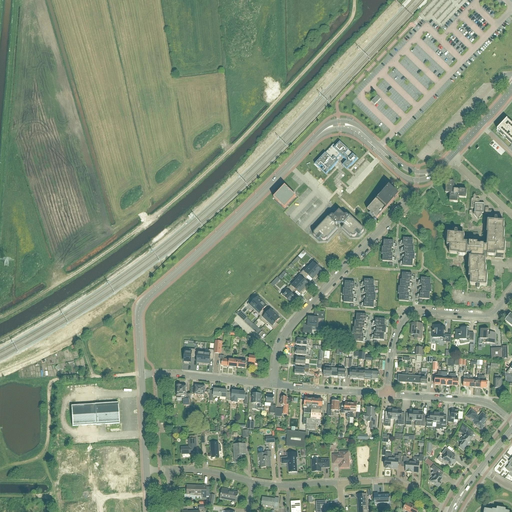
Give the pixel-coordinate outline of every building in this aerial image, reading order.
[(371,102),(375,105),(381,99),(378,96),(371,102)] [(511,124),(510,122),(507,120),(502,126),(502,125),(499,129),(497,130),(499,132),(511,144),(511,124)] [(347,170),(351,166),(358,159),(340,143),(336,147),(333,145),(321,158),(319,160),(315,165),(319,169),(321,167),(324,169),(322,171),(326,175),(330,171),(336,164),(338,162),(336,160),(338,158),(340,156),(347,162),(343,166),(344,167),(347,170)] [(459,197),(459,198),(466,199),(467,190),(460,190),(460,191),(454,191),(455,183),(454,183),(454,182),(446,181),(446,194),(451,194),(451,195),(450,195),(449,202),(458,203),(458,197),(459,197)] [(296,197),(293,195),(292,193),(285,187),(274,199),(285,209),(296,197)] [(377,219),(398,197),(394,194),(388,188),(368,210),(371,214),(370,215),(373,218),(374,216),(377,219)] [(478,199),(475,199),(476,196),(475,194),(473,196),(473,199),(472,199),(471,209),(475,209),(475,213),(474,212),(473,215),(478,219),(482,215),(482,214),(484,214),(485,204),(478,204),(478,199)] [(504,259),(504,254),(505,254),(506,242),(504,242),(504,241),(504,238),(505,230),(504,230),(504,222),(498,222),(498,219),(497,218),(496,218),(495,218),(495,219),(495,214),(492,214),(492,211),(489,211),(489,208),(485,208),(485,215),(488,215),(488,218),(491,218),(491,221),(488,221),(487,234),(488,234),(487,247),(484,246),(481,245),(481,246),(480,246),(480,242),(479,242),(478,246),(478,245),(469,245),(468,245),(468,243),(464,243),(465,235),(458,235),(458,232),(458,231),(457,231),(456,231),(455,231),(455,232),(455,235),(448,234),(447,246),(450,247),(449,254),(459,255),(458,256),(467,257),(467,254),(471,255),(471,257),(470,257),(469,270),(470,270),(469,278),(471,278),(470,286),(477,286),(477,289),(478,290),(479,290),(480,289),(480,286),(487,287),(488,274),(486,274),(487,266),(485,266),(485,259),(484,258),(484,256),(487,256),(495,257),(495,258),(504,259)] [(329,217),(313,233),(314,236),(317,239),(318,241),(319,240),(321,239),(323,241),(325,241),(327,239),(327,240),(338,229),(336,227),(336,226),(337,224),(338,226),(339,228),(341,228),(341,225),(342,224),(343,225),(344,227),(342,229),(350,237),(351,236),(352,237),(355,237),(357,235),(359,237),(360,237),(361,235),(364,231),(364,229),(349,216),(349,217),(347,215),(345,215),(344,216),(339,211),(334,217),(334,216),(331,216),(330,217),(329,217)] [(399,263),(399,267),(412,267),(413,267),(413,261),(415,261),(415,253),(414,253),(414,246),(413,246),(413,239),(403,239),(403,243),(400,243),(399,246),(404,246),(404,250),(400,249),(400,253),(405,253),(405,257),(401,256),(401,260),(403,260),(403,263),(399,263)] [(383,255),(383,262),(389,262),(396,263),(396,260),(393,259),(393,256),(395,256),(395,253),(392,252),(392,249),(397,249),(397,246),(394,246),(394,242),(384,241),(384,248),(382,248),(382,255),(383,255)] [(308,267),(318,277),(321,274),(320,273),(321,271),(317,267),(319,264),(315,260),(308,267)] [(307,266),(301,273),(306,278),(308,276),(313,280),(314,278),(315,279),(318,277),(308,267),(307,266)] [(301,273),(294,280),(295,281),(305,290),(308,287),(307,286),(308,285),(304,281),(306,278),(301,273)] [(399,295),(399,302),(413,303),(413,299),(409,299),(409,295),(412,296),(412,292),(408,292),(409,288),(414,289),(414,285),(410,285),(410,282),(415,282),(416,279),(412,278),(412,274),(402,274),(402,281),(401,280),(400,287),(399,287),(398,295),(399,295)] [(416,296),(416,299),(430,300),(430,293),(432,294),(432,286),(431,286),(431,279),(421,278),(421,282),(417,282),(417,286),(422,286),(422,289),(418,289),(418,293),(420,293),(420,296),(416,296)] [(361,305),(360,308),(374,309),(374,302),(376,302),(376,295),(375,295),(375,288),(374,288),(375,281),(365,280),(364,284),(361,284),(361,287),(365,288),(365,291),(362,291),(361,294),(366,294),(366,298),(362,298),(362,301),(364,301),(364,305),(361,305)] [(289,288),(293,292),(295,290),(300,294),(301,292),(302,293),(305,290),(295,281),(289,288)] [(344,296),(344,303),(345,303),(350,304),(357,304),(357,301),(354,301),(354,297),(356,297),(357,294),(353,294),(353,290),(358,291),(358,287),(355,287),(355,283),(345,282),(345,289),(343,289),(343,296),(344,296)] [(288,287),(281,294),(290,303),(292,304),(295,301),(294,300),(295,298),(291,294),(293,292),(289,288),(288,287)] [(252,300),(247,305),(254,311),(263,301),(260,298),(259,299),(258,298),(254,302),(252,300)] [(263,301),(254,311),(260,317),(265,313),(263,311),(267,307),(265,305),(266,304),(263,301)] [(260,317),(259,319),(266,325),(267,324),(267,323),(276,313),(273,311),(272,312),(271,310),(267,314),(265,313),(260,317)] [(241,312),(237,315),(244,322),(247,318),(241,312)] [(324,313),(320,312),(320,319),(309,318),(308,326),(305,326),(304,333),(311,333),(311,327),(322,328),(322,319),(324,319),(324,313)] [(165,313),(152,313),(152,348),(152,354),(166,354),(167,354),(166,313),(165,313)] [(276,313),(267,323),(267,324),(274,330),(278,325),(276,323),(280,319),(278,317),(279,316),(276,313)] [(354,335),(354,340),(353,342),(367,343),(367,340),(364,340),(364,336),(366,336),(366,333),(363,333),(363,329),(368,330),(368,326),(365,326),(365,323),(370,323),(370,319),(367,319),(367,315),(357,314),(356,321),(355,321),(355,328),(353,328),(353,335),(354,335)] [(254,324),(247,318),(244,322),(251,328),(254,324)] [(371,340),(373,340),(379,341),(384,341),(385,334),(386,334),(387,327),(385,327),(386,320),(376,319),(375,323),(372,323),(372,326),(377,327),(376,330),(373,330),(373,333),(375,334),(374,337),(371,337),(371,340)] [(260,330),(254,324),(251,328),(257,333),(260,330)] [(415,335),(414,339),(422,340),(423,325),(412,324),(411,335),(415,335)] [(444,340),(444,342),(451,343),(451,335),(445,335),(445,332),(446,328),(443,328),(443,326),(433,325),(432,338),(441,339),(441,340),(444,340)] [(456,330),(455,340),(460,340),(461,345),(470,343),(470,341),(474,341),(474,334),(469,333),(469,329),(461,328),(461,331),(456,330)] [(482,340),(482,343),(495,344),(496,333),(490,333),(490,337),(489,337),(489,330),(481,330),(480,340),(482,340)] [(304,346),(303,349),(309,350),(311,350),(311,346),(309,346),(310,341),(308,341),(308,340),(298,339),(298,340),(297,346),(304,346)] [(195,357),(195,351),(196,342),(191,342),(190,349),(186,349),(184,361),(184,364),(188,364),(189,363),(191,363),(191,357),(195,357)] [(423,345),(423,348),(416,348),(416,356),(417,356),(416,362),(422,362),(422,356),(424,356),(425,348),(426,345),(423,345)] [(303,349),(297,349),(297,355),(303,356),(303,359),(306,359),(310,360),(311,356),(309,356),(309,350),(303,349)] [(214,354),(214,351),(209,350),(209,353),(205,352),(203,366),(207,366),(207,365),(210,365),(210,359),(213,359),(214,354)] [(199,365),(203,366),(205,352),(195,351),(195,357),(198,358),(197,363),(199,364),(199,365)] [(222,366),(229,367),(229,368),(233,368),(238,368),(238,361),(239,359),(235,359),(235,361),(224,360),(224,357),(220,356),(220,360),(222,360),(222,366)] [(302,366),(302,369),(305,369),(309,370),(310,366),(306,366),(306,359),(303,359),(296,358),(296,365),(302,366)] [(238,361),(238,368),(246,369),(247,362),(245,362),(245,360),(241,359),(241,362),(238,361)] [(409,374),(409,372),(406,372),(406,374),(403,374),(402,377),(399,376),(398,383),(408,384),(409,374)] [(191,394),(187,394),(187,386),(182,386),(181,385),(179,385),(177,386),(177,399),(183,399),(183,405),(185,406),(191,406),(191,394)] [(201,396),(205,396),(206,387),(195,386),(195,395),(198,396),(198,397),(200,398),(201,397),(201,396)] [(220,398),(221,390),(214,389),(214,391),(211,391),(210,397),(211,397),(210,401),(213,402),(214,397),(220,398)] [(229,401),(230,393),(227,393),(227,391),(221,390),(220,398),(226,398),(226,401),(229,401)] [(238,400),(239,392),(233,391),(233,393),(230,393),(229,401),(232,402),(232,403),(234,403),(234,404),(235,404),(235,403),(238,404),(238,400)] [(239,392),(238,400),(245,400),(244,405),(247,405),(248,395),(245,395),(246,393),(239,392)] [(258,409),(263,409),(263,404),(261,404),(261,395),(257,395),(256,394),(254,394),(254,395),(253,395),(253,404),(258,404),(258,409)] [(276,406),(273,406),(274,402),(274,396),(267,396),(266,403),(271,404),(270,414),(276,414),(276,409),(276,406)] [(284,410),(276,409),(276,414),(276,417),(282,418),(282,415),(288,415),(289,405),(287,405),(288,398),(281,397),(281,405),(284,406),(284,410)] [(311,424),(313,400),(305,399),(304,419),(304,424),(311,424)] [(313,400),(311,424),(321,425),(321,420),(323,400),(313,400)] [(332,402),(332,406),(328,406),(328,416),(332,417),(332,411),(336,411),(336,414),(339,415),(340,409),(339,408),(339,402),(336,402),(336,401),(334,401),(333,402),(332,402)] [(345,403),(345,405),(342,405),(341,414),(344,414),(345,412),(349,412),(349,414),(347,414),(346,418),(350,418),(351,403),(349,403),(348,402),(346,402),(346,403),(345,403)] [(389,407),(389,417),(385,417),(385,424),(391,425),(391,420),(395,420),(395,410),(393,410),(393,408),(389,407)] [(376,429),(377,423),(377,422),(377,417),(375,417),(375,408),(368,408),(368,409),(367,415),(364,415),(364,420),(367,420),(367,422),(371,422),(371,429),(376,429)] [(395,410),(395,420),(398,420),(398,425),(404,426),(405,418),(401,418),(402,411),(395,410)] [(458,421),(459,411),(452,410),(452,416),(449,416),(448,423),(454,423),(454,420),(458,421)] [(416,422),(416,412),(410,411),(409,418),(406,418),(406,426),(412,426),(412,421),(416,422)] [(484,423),(487,420),(485,418),(486,416),(482,414),(479,418),(476,416),(477,415),(471,411),(466,417),(475,423),(474,424),(481,430),(486,424),(484,423)] [(416,412),(416,422),(419,422),(419,427),(425,427),(426,419),(422,419),(423,412),(416,412)] [(437,423),(437,413),(431,413),(430,420),(427,420),(427,427),(433,428),(433,423),(437,423)] [(437,413),(437,423),(440,423),(440,428),(446,429),(446,421),(443,421),(444,413),(437,413)] [(461,441),(463,443),(460,448),(464,451),(467,446),(468,447),(471,443),(470,442),(472,438),(470,436),(471,436),(469,435),(472,432),(463,425),(460,432),(462,433),(465,435),(461,441)] [(288,431),(286,446),(305,448),(306,433),(295,432),(295,428),(292,427),(291,431),(288,431)] [(341,434),(344,443),(351,441),(349,432),(341,434)] [(196,440),(195,440),(195,436),(190,437),(190,440),(189,440),(189,447),(181,448),(182,455),(190,454),(190,455),(197,455),(196,440)] [(431,453),(433,443),(426,442),(425,452),(431,453)] [(212,452),(212,458),(219,458),(218,443),(211,443),(211,452),(212,452)] [(234,445),(235,463),(243,463),(242,455),(247,455),(246,444),(234,445)] [(258,454),(259,454),(259,458),(261,458),(261,468),(258,468),(271,468),(270,458),(271,457),(271,452),(265,453),(265,454),(264,454),(263,449),(258,449),(258,454)] [(456,462),(452,458),(454,455),(452,454),(452,453),(446,449),(443,453),(446,456),(443,460),(446,462),(445,463),(447,464),(448,464),(451,466),(452,464),(454,465),(456,462)] [(391,454),(386,453),(386,450),(383,450),(383,456),(386,456),(385,468),(386,468),(386,469),(391,469),(392,459),(392,454),(391,454)] [(349,460),(350,460),(350,456),(349,457),(349,452),(340,452),(340,455),(333,455),(333,464),(340,464),(340,468),(350,468),(349,460)] [(288,453),(288,458),(282,459),(282,464),(288,464),(289,473),(297,472),(297,458),(298,458),(297,453),(288,453)] [(396,459),(392,459),(391,469),(398,469),(399,460),(402,460),(402,454),(399,454),(399,456),(396,456),(396,459)] [(413,462),(412,472),(419,473),(419,463),(419,462),(422,462),(423,455),(420,455),(420,458),(413,457),(413,462)] [(321,468),(330,468),(329,460),(325,460),(321,460),(319,460),(318,456),(312,456),(312,460),(313,472),(316,472),(316,473),(318,473),(318,472),(321,472),(321,468)] [(413,462),(409,462),(410,459),(407,459),(407,457),(404,457),(403,463),(406,463),(406,472),(406,473),(412,473),(412,472),(413,462)] [(427,459),(426,458),(423,460),(425,462),(430,467),(434,463),(428,459),(427,459)] [(440,482),(443,478),(440,476),(441,476),(439,475),(442,472),(434,465),(431,469),(434,471),(432,473),(435,476),(431,482),(438,487),(441,483),(440,482)] [(192,496),(192,494),(195,494),(195,495),(202,496),(202,498),(206,499),(207,486),(203,486),(203,487),(188,486),(187,495),(185,494),(184,498),(189,498),(189,495),(191,495),(191,496),(192,496)] [(222,489),(220,499),(237,502),(238,493),(229,491),(229,490),(222,489)] [(358,498),(358,511),(367,511),(367,494),(357,495),(357,499),(358,498)] [(374,494),(375,505),(391,504),(390,500),(391,500),(391,498),(390,498),(390,495),(378,496),(378,494),(374,494)] [(276,498),(275,499),(263,497),(262,502),(262,503),(262,505),(274,507),(274,509),(278,510),(279,499),(276,498)] [(291,511),(301,511),(301,502),(291,502),(291,511)] [(326,502),(321,502),(316,502),(317,511),(319,511),(328,511),(328,507),(325,507),(325,505),(326,505),(326,502)] [(418,511),(420,509),(407,503),(405,507),(404,507),(404,508),(403,510),(407,511),(418,511)]
